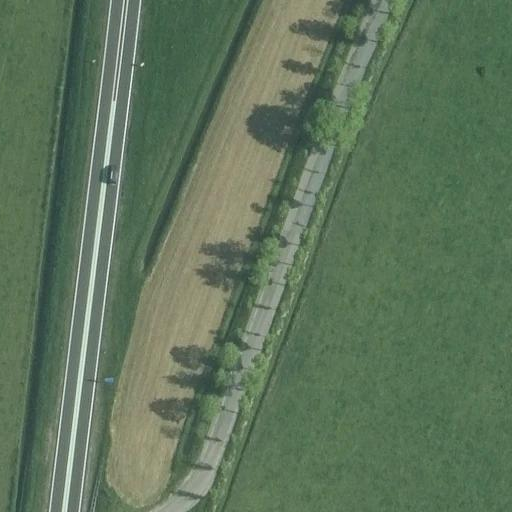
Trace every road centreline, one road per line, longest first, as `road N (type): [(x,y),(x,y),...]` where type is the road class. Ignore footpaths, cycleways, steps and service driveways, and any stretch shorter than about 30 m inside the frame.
road 1 (tertiary): [(166,511),(193,490),(207,464),(389,0)]
road 2 (trunk): [(64,511),(125,0)]
